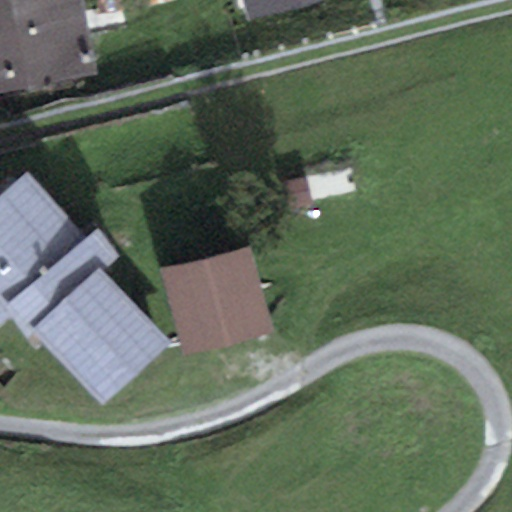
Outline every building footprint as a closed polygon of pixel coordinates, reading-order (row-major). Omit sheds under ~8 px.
[(75,0),(0,0),(0,84),(89,65),(75,0)] [(343,0),(241,0),(245,22),(344,8),(343,0)] [(36,183),(0,213),(0,333),(96,255),(36,183)] [(247,236),(160,259),(184,348),(271,325),(247,236)] [(175,356),(105,284),(43,344),(112,416),(175,356)]
